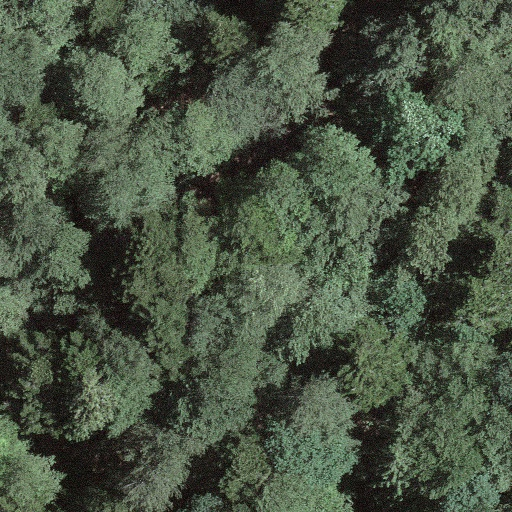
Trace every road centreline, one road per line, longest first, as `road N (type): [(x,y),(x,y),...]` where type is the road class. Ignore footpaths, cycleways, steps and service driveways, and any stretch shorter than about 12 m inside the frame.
road 1 (track): [(385,0),(349,68),(234,191),(0,360)]
road 2 (track): [(511,83),(491,172),(435,330),(356,511)]
